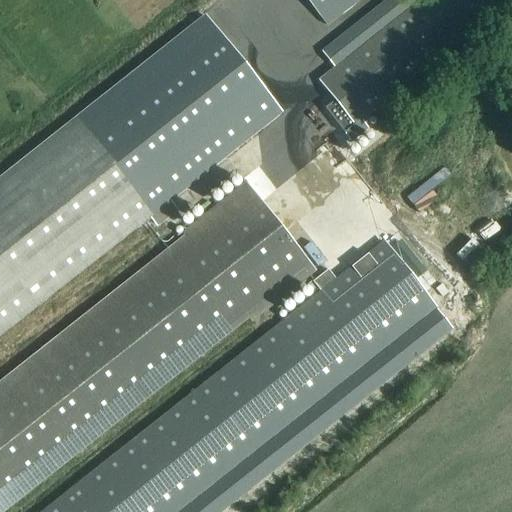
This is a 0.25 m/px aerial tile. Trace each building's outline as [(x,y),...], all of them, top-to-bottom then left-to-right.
[(303,0),(325,27),(358,0),(303,0)] [(420,0),(320,80),(315,84),(332,106),(326,110),(352,143),(368,130),(360,120),(510,0),(420,0)] [(277,116),(197,20),(0,176),(0,337),(150,219),(157,227),(177,211),(170,202),(277,116)] [(0,511),(1,511),(248,318),(251,323),(315,272),(245,183),(182,234),(184,237),(0,382),(0,511)] [(43,511),(175,511),(434,309),(383,244),(334,283),(327,274),(313,285),(320,294),(43,511)] [(185,511),(227,511),(454,332),(438,312),(185,511)]
